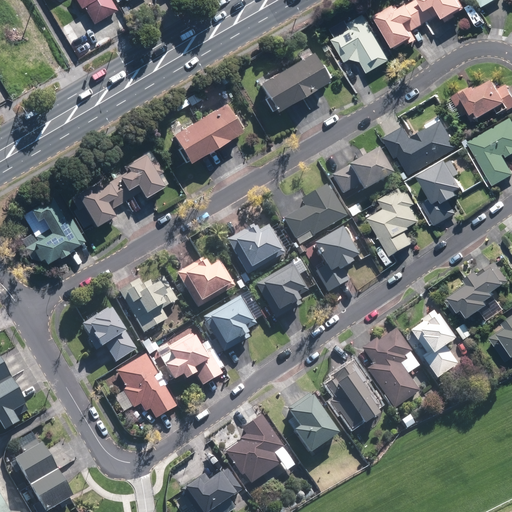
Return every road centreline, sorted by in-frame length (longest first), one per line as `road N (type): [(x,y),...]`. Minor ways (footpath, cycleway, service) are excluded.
road 1 (residential): [(511,54),(465,52),(24,311)]
road 2 (residential): [(138,463),(511,205)]
road 3 (primary): [(0,156),(266,0)]
road 4 (residential): [(138,463),(107,451),(24,311)]
